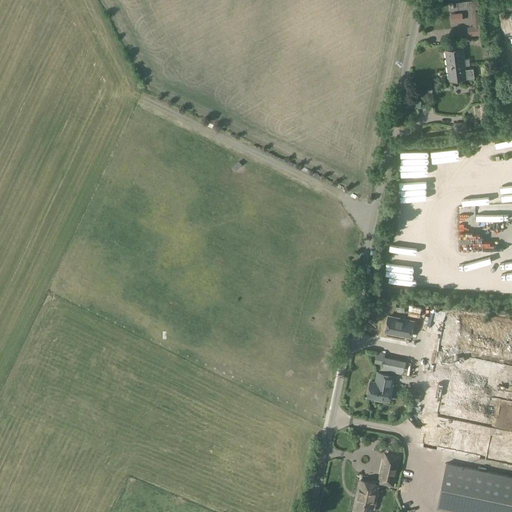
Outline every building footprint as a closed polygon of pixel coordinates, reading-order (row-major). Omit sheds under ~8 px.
[(498,32),(511,31),(511,6),(497,7),(498,25),(498,32)] [(461,13),(450,14),(451,21),(462,20),(461,13)] [(479,26),(467,27),(467,35),(479,35),(479,26)] [(462,48),(446,50),(447,65),(464,63),(462,48)] [(464,63),(447,65),(449,80),(475,77),(474,69),(465,70),(464,63)] [(467,122),(454,124),(455,135),(468,134),(467,122)] [(419,154),(430,217),(457,212),(447,149),(419,154)] [(232,306),(229,314),(233,316),(237,308),(232,306)] [(432,318),(419,386),(511,403),(511,324),(421,307),(419,315),(432,318)] [(410,336),(413,321),(389,316),(386,331),(410,336)] [(406,362),(385,357),(382,370),(404,374),(406,362)] [(368,397),(389,401),(394,376),(378,372),(376,382),(371,381),(368,397)] [(420,416),(476,426),(479,413),(487,415),(488,409),(448,402),(447,409),(422,404),(420,416)] [(511,440),(418,422),(412,448),(511,467),(511,440)] [(383,460),(380,476),(394,479),(398,463),(383,460)] [(438,508),(455,511),(511,511),(511,477),(447,463),(438,508)] [(371,511),(378,484),(360,480),(354,510),(364,511),(371,511)]
